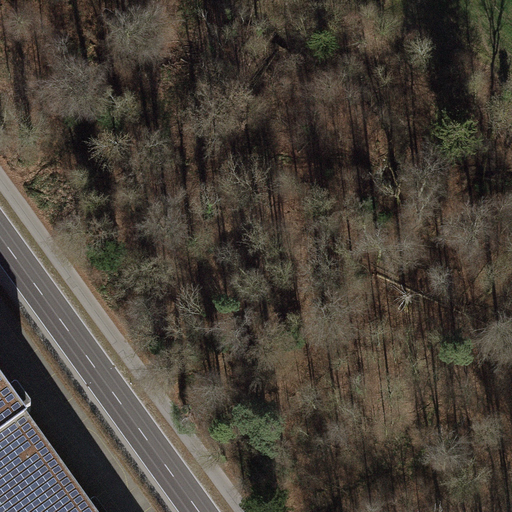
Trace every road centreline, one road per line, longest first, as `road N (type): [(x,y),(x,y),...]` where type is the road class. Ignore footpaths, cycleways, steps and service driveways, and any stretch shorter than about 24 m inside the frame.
road 1 (secondary): [(0,235),(199,511)]
road 2 (track): [(511,80),(387,0)]
